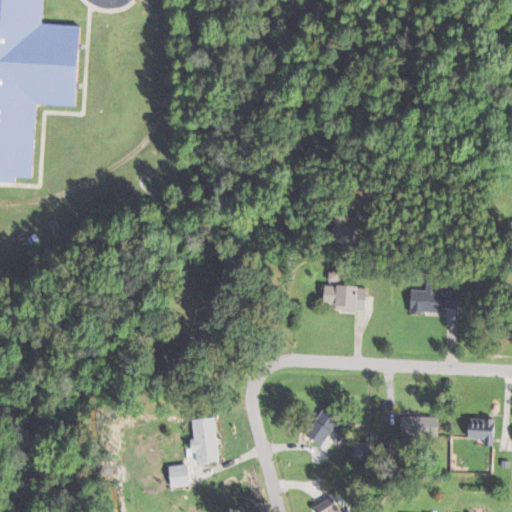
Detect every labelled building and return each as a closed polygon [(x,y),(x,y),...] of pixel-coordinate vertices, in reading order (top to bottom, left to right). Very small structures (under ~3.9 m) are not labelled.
[(0,0),(0,182),(22,183),(22,178),(38,178),(42,104),(83,106),(87,26),(46,24),(47,0),(0,0)] [(344,286),(344,271),(330,271),(329,307),(369,308),(370,286),(344,286)] [(413,311),(465,312),(466,291),(439,290),(440,283),(430,283),(429,290),(414,289),(413,311)] [(327,446),(332,438),(342,444),(353,424),(327,409),(312,437),(327,446)] [(443,417),(404,416),(404,427),(404,437),(443,437),(443,417)] [(201,464),(223,462),(218,417),(194,420),(198,454),(200,453),(201,464)] [(471,438),(488,439),(488,446),(499,446),(500,419),(472,418),(471,438)] [(375,444),(356,443),(356,460),(375,460),(375,444)] [(172,467),(174,487),(194,485),(191,464),(172,467)] [(319,507),(321,511),(355,511),(354,510),(351,511),(345,511),(336,496),(319,507)]
